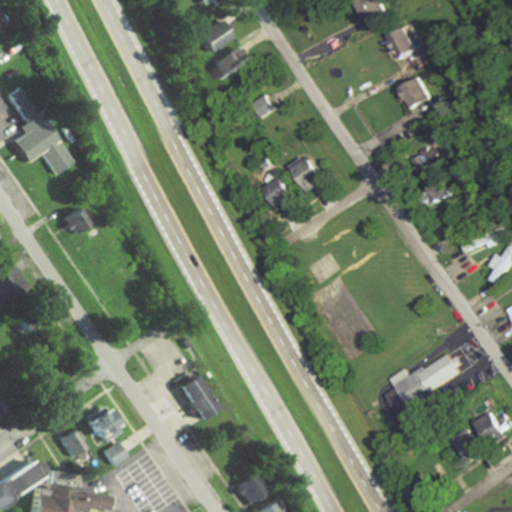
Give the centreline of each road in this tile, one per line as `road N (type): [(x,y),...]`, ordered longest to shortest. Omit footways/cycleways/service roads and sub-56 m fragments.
road 1 (trunk): [(385,511),(299,372),(102,0)]
road 2 (trunk): [(55,0),(173,232),(334,511)]
road 3 (residential): [(252,0),(511,377)]
road 4 (residential): [(0,215),(210,511)]
road 5 (residential): [(0,441),(171,323)]
